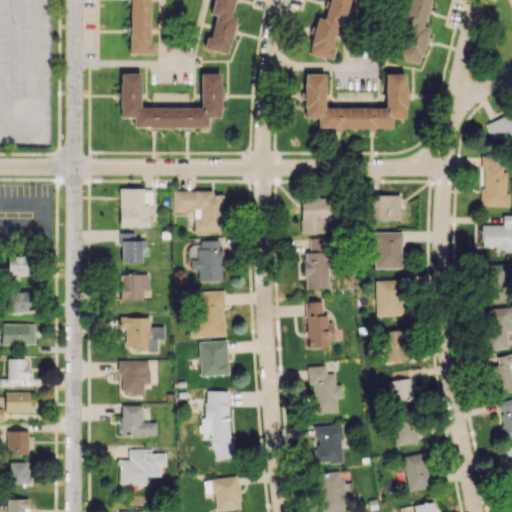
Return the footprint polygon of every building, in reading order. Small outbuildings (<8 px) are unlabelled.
[(0,145),(0,0),(50,0),(50,146),(0,145)] [(128,0),(128,53),(152,53),(152,42),(148,42),(148,0),(128,0)] [(232,0),(228,17),(233,18),(225,53),(203,47),(206,36),(209,37),(214,14),(209,13),(212,0),(232,0)] [(328,0),(323,20),(317,18),(307,53),(330,60),(334,47),(331,46),(336,26),(341,28),(348,0),(328,0)] [(429,0),(423,26),(429,28),(420,64),(397,57),(400,45),(403,45),(408,26),(403,24),(409,0),(429,0)] [(138,74),(138,107),(199,107),(200,73),(219,73),(219,119),(207,119),(207,127),(133,127),(133,116),(120,116),(121,74),(138,74)] [(324,75),(323,108),(385,108),(385,74),(404,74),(404,120),(392,120),(392,128),(318,128),(318,117),(306,117),(306,75),(324,75)] [(511,143),(511,113),(485,123),(495,149),(511,143)] [(506,206),(507,171),(502,171),(502,155),(480,155),(480,167),(482,167),(481,205),(506,206)] [(149,227),(150,188),(118,187),(118,226),(149,227)] [(171,191),(171,212),(193,212),(193,231),(222,232),(223,191),(171,191)] [(398,194),(368,195),(369,219),(399,218),(398,194)] [(300,198),(300,233),(323,232),(323,220),(329,220),(329,198),(300,198)] [(480,225),(481,245),(494,245),(494,252),(511,251),(511,228),(511,214),(501,215),(502,224),(480,225)] [(400,231),(368,232),(368,245),(373,245),(373,268),(401,267),(400,231)] [(119,262),(142,262),(142,240),(133,240),(133,232),(120,232),(119,262)] [(309,237),(309,250),(325,250),(325,237),(309,237)] [(218,239),(198,240),(198,259),(189,259),(190,269),(197,269),(197,280),(222,280),(221,249),(218,249),(218,239)] [(304,288),(327,288),(327,252),(303,252),(304,288)] [(6,256),(7,275),(29,274),(29,256),(6,256)] [(484,301),(510,300),(509,264),(483,265),(484,301)] [(119,298),(141,299),(142,288),(147,288),(147,274),(119,273),(119,298)] [(402,314),(401,279),(374,280),(375,316),(402,314)] [(223,335),(222,290),(191,291),(193,336),(223,335)] [(31,311),(30,291),(6,291),(7,312),(31,311)] [(330,346),(329,315),(321,315),(320,301),(305,301),(306,347),(330,346)] [(511,330),(510,307),(485,308),(486,349),(506,348),(505,330),(511,330)] [(133,350),(156,350),(156,338),(163,338),(164,326),(148,325),(148,317),(118,316),(118,328),(124,328),(124,345),(133,345),(133,350)] [(0,343),(33,344),(34,323),(0,322),(0,343)] [(380,331),(383,360),(406,358),(403,328),(380,331)] [(227,374),(226,340),(198,341),(199,375),(227,374)] [(511,390),(511,387),(508,363),(511,362),(511,352),(495,356),(497,364),(491,365),(496,393),(511,390)] [(26,358),(6,358),(6,378),(0,377),(0,386),(13,386),(13,379),(26,379),(26,358)] [(119,360),(119,393),(142,393),(142,383),(148,383),(148,360),(119,360)] [(336,412),(336,397),(341,397),(341,384),(334,384),(333,373),(325,373),(325,365),(306,365),(307,384),(311,384),(312,413),(336,412)] [(412,399),(409,377),(386,381),(390,402),(412,399)] [(229,390),(202,390),(202,439),(211,439),(211,458),(229,458),(229,390)] [(4,411),(32,410),(31,391),(3,392),(4,411)] [(503,437),(511,435),(511,398),(497,401),(503,437)] [(155,422),(141,422),(141,404),(119,405),(120,435),(155,434),(155,422)] [(391,412),(393,444),(415,443),(414,411),(391,412)] [(341,461),(340,424),(314,425),(315,446),(313,446),(314,463),(341,461)] [(6,453),(31,453),(31,430),(6,430),(6,453)] [(511,456),(511,458),(511,445),(503,447),(505,457),(511,456)] [(127,448),(127,459),(117,459),(118,484),(145,483),(145,476),(160,475),(159,466),(165,466),(165,452),(151,453),(151,448),(127,448)] [(400,456),(408,491),(430,486),(423,451),(400,456)] [(27,483),(27,461),(8,462),(9,483),(27,483)] [(342,511),(341,471),(319,472),(319,511),(342,511)] [(215,511),(240,508),(236,475),(202,480),(203,493),(212,492),(215,511)] [(26,511),(26,498),(5,499),(5,511),(26,511)] [(434,511),(432,501),(413,505),(413,511),(434,511)]
